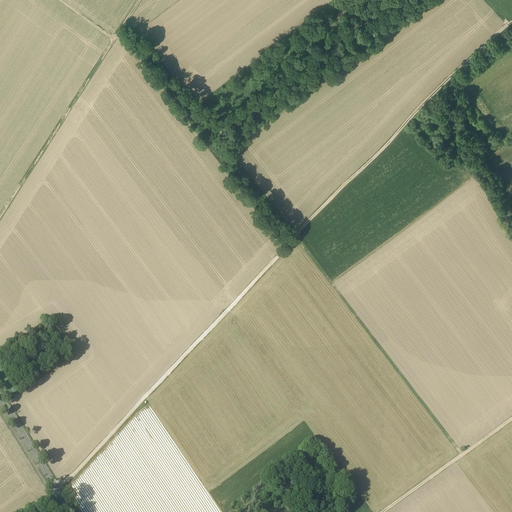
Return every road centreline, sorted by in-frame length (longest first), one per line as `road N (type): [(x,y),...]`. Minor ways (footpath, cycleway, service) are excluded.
road 1 (track): [(296,237),(56,489)]
road 2 (track): [(508,22),(296,237)]
road 3 (track): [(460,455),(296,237)]
road 4 (track): [(123,32),(221,134),(290,242)]
road 5 (track): [(0,217),(144,0)]
road 6 (track): [(223,315),(365,511)]
road 7 (track): [(382,511),(511,418)]
road 8 (secondary): [(70,511),(0,398)]
